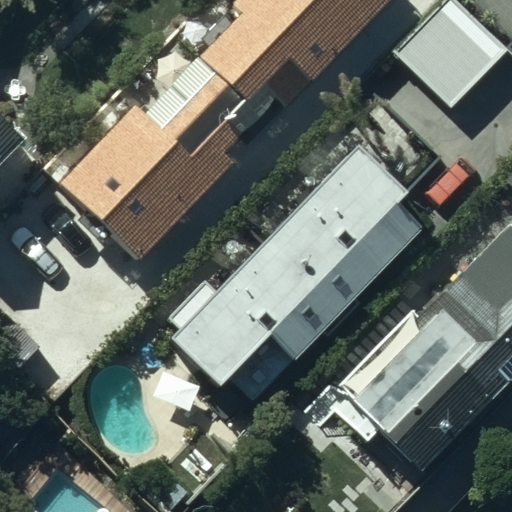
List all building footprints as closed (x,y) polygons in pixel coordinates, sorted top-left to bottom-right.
[(384,0),(233,0),(228,5),(238,14),(196,58),(240,99),(185,157),(130,106),(57,184),(137,258),(254,134),(247,128),(273,99),(283,108),(384,0)] [(451,0),(439,0),(388,49),(448,112),(506,56),(451,0)] [(0,125),(0,152),(13,139),(0,125)] [(353,149),(164,336),(217,390),(229,377),(251,400),(420,232),(393,204),(401,196),(353,149)] [(511,168),(503,177),(511,186),(511,168)] [(511,231),(502,220),(330,382),(415,472),(511,380),(511,231)]
